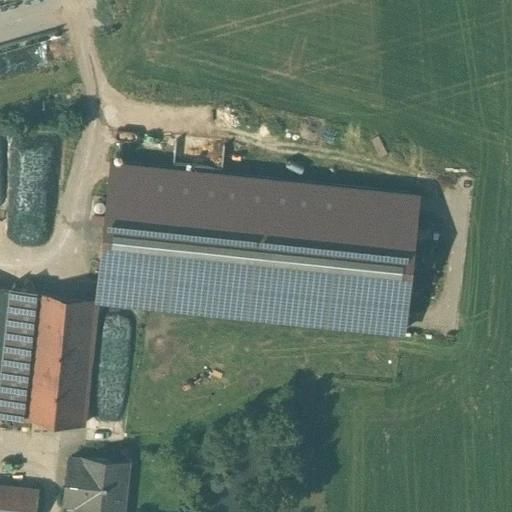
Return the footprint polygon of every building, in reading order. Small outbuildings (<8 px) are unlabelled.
[(423,331),(437,187),(121,155),(115,217),(106,299),(423,331)] [(24,201),(25,219),(56,218),(55,200),(24,201)] [(0,279),(0,396),(1,397),(12,281),(0,279)] [(36,279),(24,405),(88,411),(100,285),(36,279)] [(271,395),(275,410),(296,404),(292,389),(271,395)] [(82,458),(68,457),(64,501),(77,503),(76,511),(121,511),(127,460),(82,455),(82,458)] [(0,505),(31,507),(32,477),(0,475),(0,505)]
